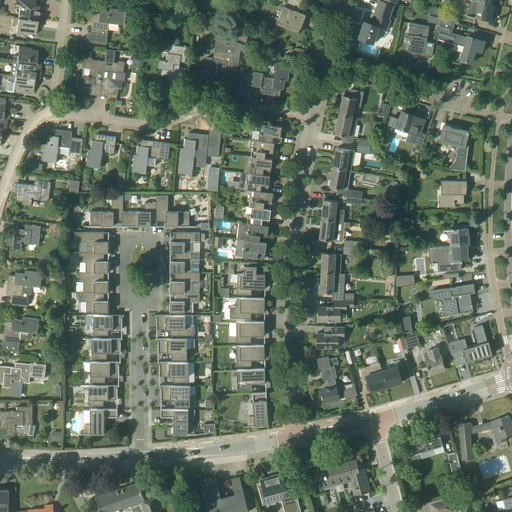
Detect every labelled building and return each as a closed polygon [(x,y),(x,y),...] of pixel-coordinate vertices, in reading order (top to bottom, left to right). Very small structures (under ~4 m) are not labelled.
[(14,17),(42,21),(43,14),(42,14),(38,13),(39,6),(35,5),(35,0),(15,0),(15,5),(20,6),(18,18),(14,17)] [(490,4),(472,0),(471,0),(467,16),(491,21),(495,5),(490,4)] [(429,13),(431,7),(411,1),(409,7),(429,13)] [(302,8),(299,7),(285,2),(277,24),(298,32),(298,33),(305,15),(306,15),(306,14),(300,12),(302,8)] [(431,7),(429,13),(441,17),(443,11),(431,7)] [(92,23),(93,23),(92,32),(88,32),(87,42),(107,45),(109,23),(125,25),(127,10),(110,8),(110,11),(100,10),(100,13),(93,12),(92,23)] [(378,15),(375,25),(365,22),(359,38),(373,43),(379,28),(386,30),(390,20),(378,15)] [(41,28),(42,21),(14,17),(13,24),(17,24),(16,34),(28,35),(28,34),(36,34),(37,27),(41,28)] [(468,37),(452,32),(455,21),(441,17),(439,29),(437,39),(454,43),(465,46),(461,60),(472,63),(475,50),(482,52),(485,41),(468,36),(468,37)] [(434,48),(426,46),(430,26),(410,22),(407,38),(410,39),(408,51),(424,55),(424,54),(432,56),(434,48)] [(235,29),(232,37),(246,42),(249,34),(235,29)] [(239,60),(241,51),(246,51),(247,46),(228,39),(216,33),(214,50),(213,58),(206,57),(204,75),(207,75),(206,82),(218,84),(219,79),(224,80),(226,68),(231,68),(232,59),(239,60)] [(159,68),(162,69),(161,76),(168,77),(168,80),(171,80),(171,81),(177,82),(180,61),(185,62),(188,47),(169,44),(166,60),(160,59),(159,68)] [(13,61),(41,65),(41,58),(37,58),(38,50),(30,49),(31,48),(19,46),(18,56),(13,55),(13,61)] [(96,85),(102,86),(105,61),(92,59),(92,57),(91,57),(92,51),(88,50),(87,57),(85,56),(84,68),(90,68),(89,76),(83,75),(82,84),(85,84),(84,91),(95,92),(96,85)] [(133,55),(132,66),(140,67),(141,55),(133,55)] [(39,65),(41,65),(13,61),(11,75),(39,79),(40,72),(38,72),(39,65)] [(107,94),(110,94),(118,95),(118,89),(121,89),(123,80),(116,79),(117,72),(123,73),(125,62),(118,61),(118,63),(105,61),(102,86),(107,87),(107,94)] [(263,73),(254,71),(252,86),(261,87),(260,92),(270,94),(270,95),(280,96),(281,90),(284,90),(285,81),(288,81),(291,64),(276,62),(274,78),(262,77),(263,73)] [(38,86),(39,79),(11,75),(10,81),(7,80),(6,91),(13,92),(25,93),(25,92),(33,93),(34,85),(38,86)] [(339,115),(352,117),(356,98),(343,95),(339,115)] [(379,115),(386,117),(388,104),(382,103),(379,115)] [(426,134),(420,132),(422,126),(413,122),(415,117),(416,117),(416,116),(402,111),(402,112),(400,119),(392,117),(389,124),(409,132),(405,140),(421,146),(426,134)] [(357,118),(352,117),(339,115),(335,134),(348,137),(348,136),(353,137),(357,118)] [(280,143),(281,137),(282,126),(263,124),(262,131),(260,131),(259,140),(275,142),(280,143)] [(450,166),(450,169),(466,171),(469,146),(466,145),(470,132),(443,125),(439,141),(459,146),(456,157),(455,157),(455,161),(450,166)] [(390,137),(393,129),(386,126),(383,135),(390,137)] [(82,153),(82,148),(83,139),(71,137),(72,132),(62,131),(62,130),(52,129),(51,136),(48,135),(47,144),(44,144),(42,161),(56,163),(57,154),(69,155),(70,152),(82,153)] [(179,164),(178,173),(192,174),(193,166),(195,149),(207,151),(207,156),(219,157),(219,153),(220,143),(208,142),(209,136),(199,135),(199,133),(189,132),(188,139),(185,139),(184,148),(181,148),(179,164)] [(102,152),(114,153),(116,137),(106,136),(106,135),(96,134),(95,141),(92,140),(91,150),(88,149),(86,166),(100,168),(102,152)] [(156,158),(160,159),(162,143),(152,142),(152,141),(142,139),(141,146),(138,146),(136,155),(134,155),(132,171),(146,173),(147,165),(155,166),(156,158)] [(259,140),(256,140),(251,139),(250,147),(252,148),(251,157),(253,157),(265,158),(266,152),(273,153),(275,142),(259,140)] [(358,145),(371,147),(372,140),(359,139),(358,145)] [(371,148),(371,147),(358,145),(357,151),(380,154),(381,149),(371,148)] [(346,170),(351,171),(355,151),(337,148),(333,168),(346,170)] [(272,159),(265,158),(253,157),(252,164),(250,163),(249,173),(251,173),(263,175),(264,169),(271,169),(272,159)] [(25,171),(42,172),(43,164),(26,162),(25,171)] [(209,174),(208,189),(217,190),(219,168),(210,167),(209,167),(209,174)] [(348,190),(350,176),(351,171),(346,170),(333,168),(330,187),(337,188),(336,194),(349,196),(350,191),(348,190)] [(123,189),(125,172),(119,171),(117,188),(123,189)] [(270,175),(263,175),(251,173),(250,180),(248,180),(247,190),(254,191),(261,191),(262,185),(269,186),(270,175)] [(23,204),(32,205),(32,199),(49,201),(51,182),(36,180),(35,185),(23,183),(22,189),(18,189),(16,200),(23,201),(23,204)] [(71,180),(70,191),(78,192),(79,181),(71,180)] [(445,194),(445,207),(455,207),(455,203),(464,203),(464,190),(467,190),(467,181),(441,181),(441,194),(445,194)] [(349,196),(362,198),(363,192),(350,190),(350,191),(349,196)] [(273,193),(261,191),(254,191),(253,197),(251,197),(250,207),(252,207),(264,208),(265,202),(272,203),(273,193)] [(123,221),(123,211),(123,195),(112,195),(111,211),(90,211),(90,225),(84,225),(84,226),(114,226),(114,221),(123,221)] [(166,221),(166,226),(195,226),(189,226),(190,212),(168,211),(168,195),(157,195),(157,203),(157,227),(157,221),(166,221)] [(76,197),(70,204),(76,210),(83,203),(76,197)] [(336,209),(337,201),(324,199),(322,219),(338,221),(343,221),(345,210),(336,209)] [(157,227),(157,203),(144,203),(144,211),(123,211),(123,221),(123,227),(123,226),(151,226),(151,221),(156,221),(156,227),(157,227)] [(264,208),(252,207),(251,214),(249,214),(248,223),(262,225),(263,219),(270,220),(271,209),(264,208)] [(338,221),(322,219),(320,239),(336,241),(338,221)] [(262,225),(248,223),(239,222),(237,239),(245,240),(248,240),(260,241),(260,235),(268,236),(269,226),(262,225)] [(13,249),(22,250),(23,243),(39,245),(41,226),(25,224),(25,229),(13,228),(12,234),(8,233),(6,245),(13,246),(13,249)] [(452,245),(467,244),(469,244),(468,228),(449,230),(450,237),(452,237),(452,245)] [(104,233),(109,233),(109,232),(73,232),(73,242),(86,242),(86,252),(104,253),(109,253),(109,241),(104,241),(104,233)] [(200,242),(200,241),(200,233),(200,232),(170,232),(170,233),(175,233),(175,242),(170,242),(170,253),(175,253),(193,253),(200,252),(200,242)] [(222,248),(223,237),(215,236),(214,247),(222,248)] [(245,247),(243,257),(257,258),(258,252),(266,253),(267,242),(260,241),(248,240),(247,247),(245,247)] [(447,270),(452,270),(461,269),(461,260),(469,259),(467,244),(452,245),(447,245),(447,253),(451,253),(452,261),(446,261),(447,270)] [(104,261),(104,253),(86,252),(80,252),(79,262),(80,262),(80,272),(79,272),(104,272),(109,272),(109,261),(104,261)] [(200,262),(200,252),(193,253),(175,253),(175,261),(170,261),(170,272),(175,272),(200,272),(199,272),(199,262),(200,262)] [(334,273),(340,273),(341,254),(336,254),(336,253),(323,252),(321,272),(334,273)] [(245,267),(245,274),(237,274),(237,294),(251,295),(252,288),(266,289),(266,275),(257,274),(257,267),(245,267)] [(11,304),(27,306),(29,294),(31,294),(32,286),(41,287),(42,273),(26,271),(25,273),(16,272),(16,275),(9,275),(8,285),(9,285),(8,295),(12,296),(11,304)] [(104,281),(104,272),(79,272),(79,282),(83,282),(83,292),(104,292),(109,292),(109,281),(104,281)] [(200,282),(200,272),(175,272),(175,281),(170,281),(170,292),(179,292),(193,292),(193,282),(200,282)] [(342,295),(342,293),(338,293),(340,273),(334,273),(321,272),(320,292),(333,293),(333,299),(335,300),(342,300),(342,295)] [(396,275),(397,284),(414,282),(413,273),(396,275)] [(448,314),(445,314),(445,315),(473,311),(472,306),(473,306),(472,304),(470,293),(475,292),(473,284),(431,291),(433,299),(443,297),(444,300),(443,300),(446,300),(448,314)] [(229,297),(229,288),(220,288),(220,297),(229,297)] [(104,301),(104,292),(83,292),(79,292),(79,293),(79,298),(79,301),(86,302),(86,312),(109,312),(109,301),(104,301)] [(200,302),(200,292),(193,292),(179,292),(179,301),(170,301),(170,312),(193,312),(193,302),(200,302)] [(237,298),(237,306),(230,306),(230,318),(251,319),(251,312),(265,312),(265,298),(237,298)] [(354,300),(335,300),(335,306),(319,306),(319,321),(347,321),(347,307),(354,307),(354,300)] [(124,315),(94,315),(94,335),(108,335),(108,329),(122,329),(122,316),(124,316),(124,315)] [(186,324),(186,315),(155,315),(155,316),(157,316),(157,329),(171,329),(171,336),(194,336),(194,324),(186,324)] [(411,315),(402,315),(403,332),(412,332),(411,315)] [(32,340),(33,333),(37,333),(39,319),(23,317),(22,320),(13,319),(13,322),(6,321),(5,331),(6,331),(4,350),(19,351),(21,339),(32,340)] [(251,342),(251,336),(265,336),(265,322),(236,322),(236,342),(251,342)] [(449,343),(448,343),(455,366),(472,361),(472,360),(491,355),(491,354),(493,354),(489,342),(488,342),(483,325),(482,325),(473,328),(478,343),(478,345),(468,348),(467,347),(465,338),(456,341),(449,343)] [(317,348),(338,348),(338,338),(344,339),(344,327),(332,327),(332,333),(317,333),(317,348)] [(407,349),(414,347),(409,334),(403,336),(407,349)] [(400,351),(407,349),(403,336),(396,338),(398,344),(392,345),(395,353),(400,351)] [(122,339),(92,338),(92,359),(107,359),(107,352),(121,352),(121,339),(122,339)] [(158,353),(172,353),(172,359),(187,359),(187,339),(157,339),(158,339),(158,353)] [(237,366),(251,366),(251,360),(265,359),(265,345),(236,346),(237,366)] [(445,369),(441,355),(440,356),(438,348),(428,351),(429,353),(424,354),(426,360),(430,374),(445,369)] [(349,363),(348,363),(349,364),(356,362),(353,349),(345,352),(349,363)] [(64,355),(57,354),(57,355),(56,356),(55,356),(54,356),(54,362),(63,363),(64,355)] [(329,359),(329,357),(329,356),(317,359),(319,369),(320,368),(321,368),(324,380),(326,380),(328,379),(330,388),(328,388),(325,389),(322,390),(324,402),(339,399),(339,398),(357,394),(355,384),(337,387),(335,378),(337,378),(334,365),(332,366),(331,366),(329,359)] [(3,387),(25,389),(25,383),(29,383),(30,377),(44,378),(46,364),(31,363),(31,364),(16,362),(15,367),(3,366),(3,372),(0,371),(0,383),(3,384),(3,387)] [(121,362),(91,362),(90,382),(105,382),(105,376),(119,376),(119,363),(121,363),(121,362)] [(160,376),(174,376),(174,383),(188,383),(188,362),(158,362),(158,363),(160,363),(160,376)] [(387,387),(382,371),(380,363),(361,369),(364,377),(367,376),(371,391),(387,387)] [(382,371),(387,387),(403,382),(400,374),(404,373),(402,366),(398,367),(398,366),(382,371)] [(252,383),(266,383),(266,369),(237,370),(238,390),(252,390),(252,383)] [(119,386),(89,385),(89,406),(104,406),(104,399),(118,400),(118,386),(119,386)] [(161,400),(175,400),(175,406),(190,406),(190,386),(160,386),(161,386),(161,400)] [(245,426),(245,427),(268,425),(269,425),(267,392),(253,393),(254,416),(249,416),(247,426),(245,426)] [(35,426),(32,425),(32,406),(17,406),(16,411),(5,411),(5,417),(0,417),(0,429),(7,429),(7,432),(16,432),(16,430),(23,430),(23,434),(33,436),(35,426)] [(118,409),(90,409),(90,424),(86,424),(83,433),(81,433),(81,434),(104,434),(104,417),(118,417),(118,409)] [(188,424),(188,409),(161,409),(161,417),(174,417),(174,434),(175,434),(198,434),(195,434),(193,424),(188,424)] [(506,441),(505,437),(511,434),(511,422),(511,423),(509,415),(490,422),(491,422),(472,427),(471,423),(460,424),(463,460),(474,459),(473,450),(471,450),(470,433),(493,428),(498,444),(506,441)] [(204,424),(204,433),(216,432),(215,423),(204,424)] [(420,435),(422,440),(411,444),(414,453),(410,454),(411,467),(420,466),(419,452),(434,448),(436,454),(444,451),(440,435),(439,435),(437,429),(420,435)] [(53,431),(53,440),(61,440),(62,431),(53,431)] [(448,454),(453,475),(462,473),(456,452),(448,454)] [(349,462),(315,470),(320,489),(351,481),(355,495),(369,492),(370,491),(364,468),(363,463),(361,463),(360,463),(360,464),(359,464),(359,463),(358,464),(357,459),(349,461),(349,462)] [(263,487),(259,488),(261,493),(262,497),(264,504),(267,503),(287,498),(290,510),(285,511),(300,511),(292,478),(286,479),(284,480),(282,473),(261,479),(263,487)] [(207,511),(247,511),(249,511),(242,484),(233,486),(235,494),(228,496),(227,495),(223,496),(224,498),(221,498),(216,477),(199,481),(202,491),(203,490),(206,502),(205,502),(207,511)] [(160,511),(155,496),(145,499),(139,482),(96,497),(101,511),(111,511),(112,511),(141,502),(144,511),(160,511)] [(0,511),(8,511),(9,507),(13,507),(13,503),(16,503),(16,487),(0,486),(0,511)] [(511,511),(511,497),(503,500),(496,502),(499,511),(505,509),(511,507),(511,511)] [(449,511),(454,511),(451,498),(430,503),(432,511),(449,511)]
